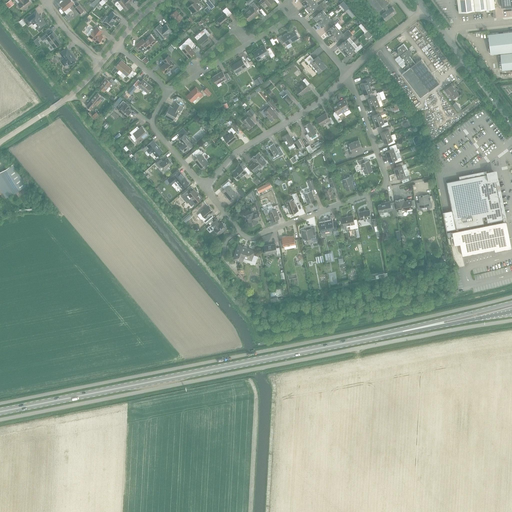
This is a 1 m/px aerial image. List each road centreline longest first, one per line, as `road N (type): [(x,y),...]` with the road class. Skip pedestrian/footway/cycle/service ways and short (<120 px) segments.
road 1 (unclassified): [(0,404),(511,297)]
road 2 (unclassified): [(511,321),(0,420)]
road 3 (primary): [(0,412),(383,335)]
road 4 (residential): [(203,186),(235,155),(322,100),(346,72)]
road 5 (residential): [(245,237),(387,186)]
road 6 (primary): [(511,304),(383,335)]
road 7 (primary): [(383,335),(511,312)]
road 8 (residential): [(387,186),(346,72)]
